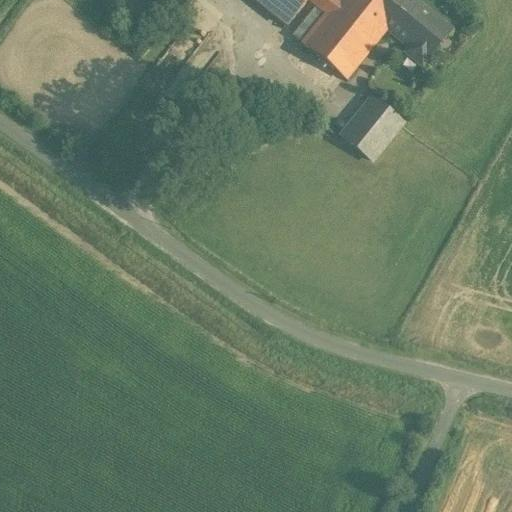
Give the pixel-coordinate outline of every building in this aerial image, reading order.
[(124,0),(125,2),(126,5),(127,8),(129,11),(131,13),(134,15),(136,16),(138,18),(141,19),(145,19),(149,19),(154,19),(158,17),(161,15),(163,14),(166,11),(168,8),(170,4),(171,1),(171,0),(124,0)] [(252,0),(287,27),(306,3),(308,0),(252,0)] [(343,3),(338,0),(325,16),(302,46),(345,81),(382,35),(343,3)] [(308,0),(306,3),(316,9),(325,16),(338,0),(308,0)] [(450,32),(409,0),(345,0),(343,3),(382,35),(386,31),(408,49),(404,54),(421,68),(450,32)] [(316,9),(292,38),(302,46),(325,16),(316,9)] [(402,126),(370,101),(341,138),(372,163),(402,126)]
